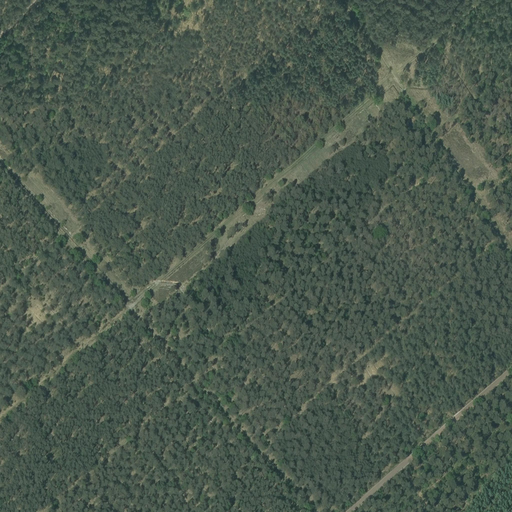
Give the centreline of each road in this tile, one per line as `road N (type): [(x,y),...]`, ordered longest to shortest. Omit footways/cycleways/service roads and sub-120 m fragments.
road 1 (track): [(511,369),(348,511)]
road 2 (track): [(344,0),(394,73),(482,0)]
